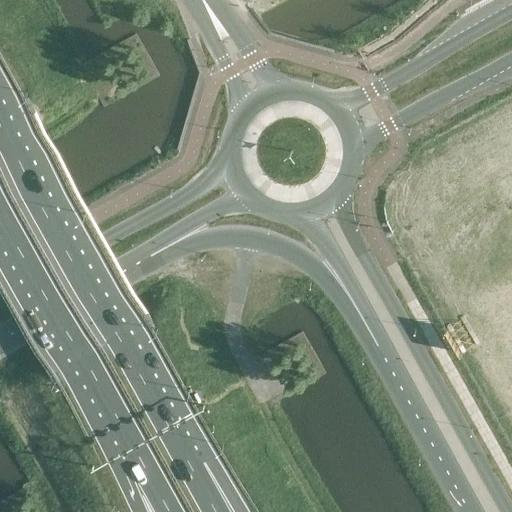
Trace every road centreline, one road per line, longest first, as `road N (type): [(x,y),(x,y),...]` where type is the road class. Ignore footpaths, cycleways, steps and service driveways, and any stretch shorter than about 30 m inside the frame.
road 1 (tertiary): [(505,511),(331,199)]
road 2 (trunk): [(0,207),(141,461)]
road 3 (tertiary): [(233,166),(0,300)]
road 4 (tertiary): [(348,286),(474,511)]
road 5 (trunk): [(117,335),(0,124)]
road 6 (trunk): [(242,511),(117,335)]
road 7 (trunk): [(215,511),(117,335)]
road 8 (tertiary): [(511,12),(336,111)]
road 9 (tertiary): [(0,341),(172,244)]
road 10 (tertiary): [(172,244),(248,237),(299,255),(348,286)]
road 11 (tertiary): [(353,145),(511,56)]
road 12 (unclassified): [(200,0),(210,38),(248,110)]
